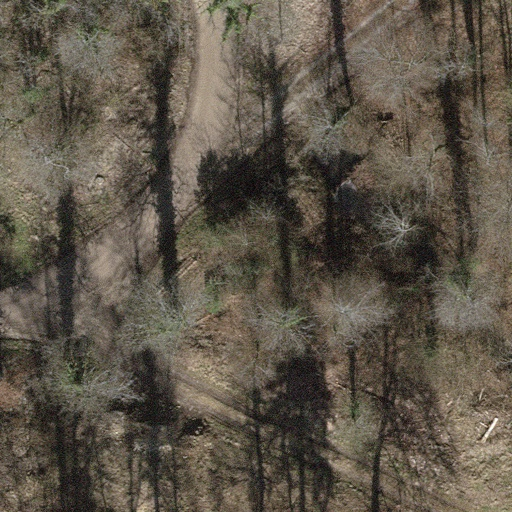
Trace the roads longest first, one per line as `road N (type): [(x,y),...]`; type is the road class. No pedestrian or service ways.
road 1 (track): [(400,0),(239,119),(82,287)]
road 2 (track): [(82,287),(419,511)]
road 3 (track): [(215,0),(239,119)]
